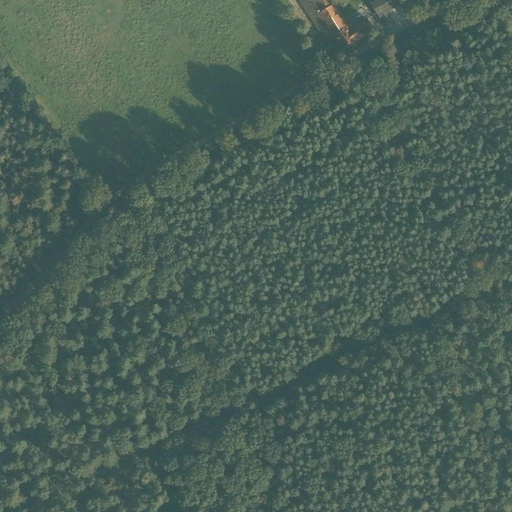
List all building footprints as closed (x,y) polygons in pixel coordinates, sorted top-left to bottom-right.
[(325,41),(332,37),(347,26),(329,0),(298,0),(302,6),(325,41)] [(375,0),(370,3),(374,9),(379,17),(389,11),(382,0),(375,0)] [(382,0),(389,11),(399,5),(396,0),(382,0)] [(360,38),(374,29),(367,18),(353,27),(360,38)] [(360,38),(353,27),(351,24),(347,26),(332,37),(341,51),(360,38)]
